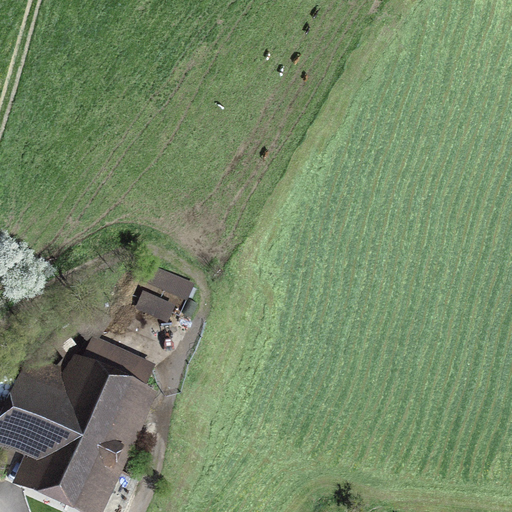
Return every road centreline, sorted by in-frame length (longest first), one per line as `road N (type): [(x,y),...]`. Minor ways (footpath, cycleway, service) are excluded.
road 1 (track): [(0,329),(57,282),(117,256),(164,253),(197,279),(198,324),(169,376),(135,511)]
road 2 (track): [(0,125),(34,0)]
